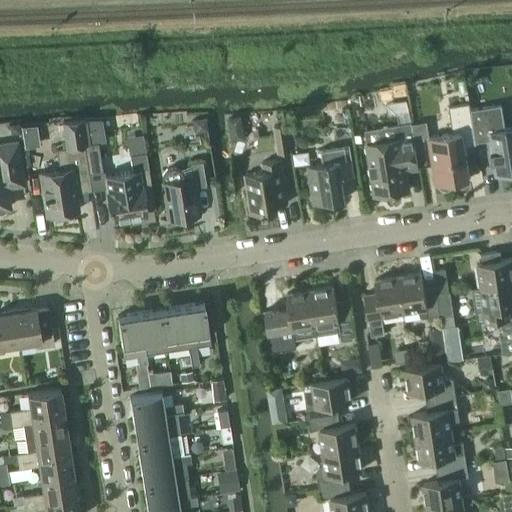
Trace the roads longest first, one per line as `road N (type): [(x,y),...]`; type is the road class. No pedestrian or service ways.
road 1 (residential): [(511,215),(144,270),(91,269)]
road 2 (residential): [(124,511),(91,269)]
road 3 (residential): [(393,511),(374,375)]
